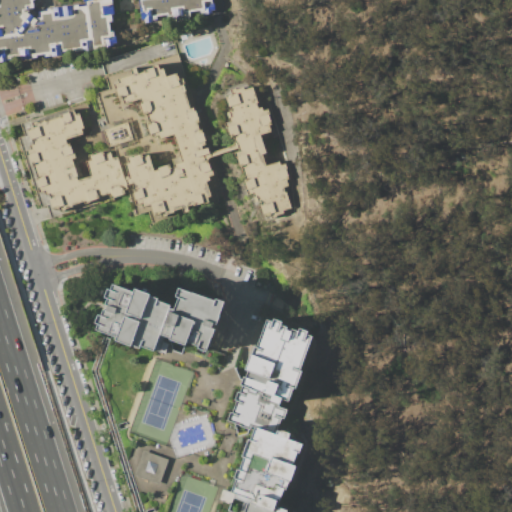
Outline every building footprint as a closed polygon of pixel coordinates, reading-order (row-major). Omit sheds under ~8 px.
[(115,47),(107,48),(107,46),(93,48),(94,50),(83,51),(83,50),(60,53),(60,54),(44,56),(44,54),(37,55),(37,57),(20,59),(20,58),(6,60),(6,61),(0,61),(0,0),(32,0),(34,8),(30,8),(30,14),(35,18),(39,17),(39,11),(47,10),(46,8),(78,4),(79,6),(85,5),(85,0),(83,1),(82,0),(111,0),(114,15),(111,15),(112,24),(108,24),(109,30),(113,30),(115,47)] [(212,0),(214,13),(199,15),(198,10),(188,11),(188,17),(166,20),(165,15),(155,16),(155,21),(140,23),(136,0),(212,0)] [(115,83),(119,82),(117,78),(132,74),(130,67),(135,66),(137,72),(153,67),(153,65),(158,64),(160,70),(163,69),(166,77),(177,73),(178,79),(184,78),(185,82),(183,83),(185,91),(184,91),(190,112),(196,110),(199,122),(197,123),(199,129),(201,128),(205,141),(204,142),(205,144),(198,146),(199,150),(207,148),(210,158),(207,159),(211,170),(212,169),(213,174),(208,175),(209,180),(206,181),(211,197),(207,198),(208,203),(203,205),(202,203),(193,206),(193,205),(187,206),(189,211),(183,213),(181,208),(173,211),(173,212),(166,214),(167,216),(161,218),(160,213),(153,215),(150,204),(142,206),(140,202),(137,203),(124,163),(129,162),(127,158),(141,154),(141,156),(149,154),(153,170),(158,168),(158,167),(169,164),(169,165),(182,161),(174,133),(156,139),(155,136),(150,137),(149,134),(148,134),(144,123),(148,121),(146,115),(142,116),(138,104),(141,103),(141,100),(124,105),(122,98),(119,98),(115,83)] [(252,87),(257,103),(256,103),(258,108),(261,107),(263,110),(268,108),(269,114),(267,114),(271,125),(269,125),(271,131),(261,135),(266,152),(262,154),(266,166),(279,161),(281,165),(285,164),(286,168),(286,169),(289,179),(286,180),(288,186),(283,188),(285,192),(286,192),(292,209),(265,218),(259,203),(255,204),(253,197),(255,197),(253,192),(248,193),(244,180),(247,180),(241,163),(239,164),(234,152),(239,151),(236,142),(235,142),(233,137),(231,138),(227,127),(226,127),(225,123),(229,122),(227,118),(229,117),(227,113),(232,111),(230,106),(229,107),(225,96),(230,94),(229,90),(235,88),(236,90),(243,87),(244,89),(252,87)] [(21,123),(72,106),(75,115),(78,113),(83,128),(80,129),(82,134),(65,140),(67,145),(69,144),(72,153),(73,153),(75,157),(72,158),(79,179),(91,175),(86,161),(90,160),(88,155),(93,154),(94,155),(102,152),(102,154),(110,152),(112,158),(116,157),(128,192),(88,205),(86,200),(72,204),(73,206),(60,211),(59,208),(53,210),(48,193),(44,194),(43,191),(39,192),(34,179),(39,177),(34,164),(32,165),(28,154),(26,155),(20,137),(25,135),(21,123)] [(104,129),(127,122),(133,139),(109,146),(104,129)] [(143,511),(297,511),(284,507),(309,438),(285,429),(320,332),(261,311),(238,375),(235,364),(226,351),(214,347),(229,302),(176,283),(171,297),(107,274),(88,328),(86,333),(107,340),(96,370),(143,511)]
